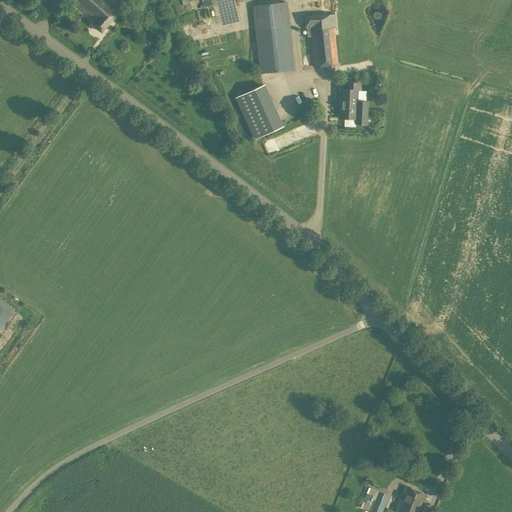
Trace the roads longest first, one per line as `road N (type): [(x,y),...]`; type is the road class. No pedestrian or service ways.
road 1 (tertiary): [(377,316),(310,240),(0,6)]
road 2 (unclassified): [(8,511),(51,467),(79,451),(377,316)]
road 3 (tertiary): [(511,453),(377,316)]
road 4 (unknown): [(86,70),(0,191)]
